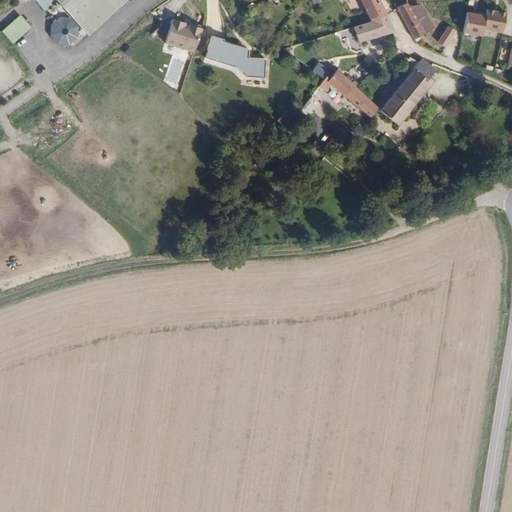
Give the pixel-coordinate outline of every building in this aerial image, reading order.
[(7,0),(0,0),(0,7),(3,10),(9,16),(12,13),(5,7),(10,3),(7,0)] [(55,0),(88,35),(126,0),(55,0)] [(360,0),(372,20),(386,15),(378,0),(360,0)] [(414,39),(434,28),(421,6),(419,7),(418,5),(409,6),(407,3),(397,7),(398,9),(414,39)] [(472,13),(467,12),(463,32),(481,36),(483,29),(502,33),(506,13),(487,9),(486,13),(478,12),(478,14),(472,13)] [(2,30),(14,43),(32,26),(21,14),(2,30)] [(378,35),(378,36),(394,32),(386,15),(372,20),(372,21),(353,27),(358,39),(378,35)] [(194,53),(201,29),(173,20),(165,44),(194,53)] [(445,30),(438,42),(445,47),(453,35),(452,35),(454,33),(447,29),(446,31),(445,30)] [(212,36),(205,58),(235,67),(245,77),(264,78),(265,58),(248,58),(246,57),(246,54),(241,53),(243,47),(223,41),(223,39),(212,36)] [(432,83),(428,80),(436,70),(422,59),(419,62),(409,57),(408,59),(405,57),(404,59),(403,63),(412,71),(380,110),(398,125),(432,83)] [(324,67),(326,76),(328,79),(336,70),(332,66),(324,67)] [(297,112),(307,120),(321,104),(318,102),(320,99),(319,98),(330,84),(344,96),(371,117),(378,108),(355,87),(336,70),(328,79),(326,76),(317,88),(297,112)] [(277,121),(283,126),(295,113),(289,108),(277,121)] [(358,124),(351,131),(359,139),(366,133),(358,124)] [(346,137),(351,142),(355,138),(350,133),(346,137)]
